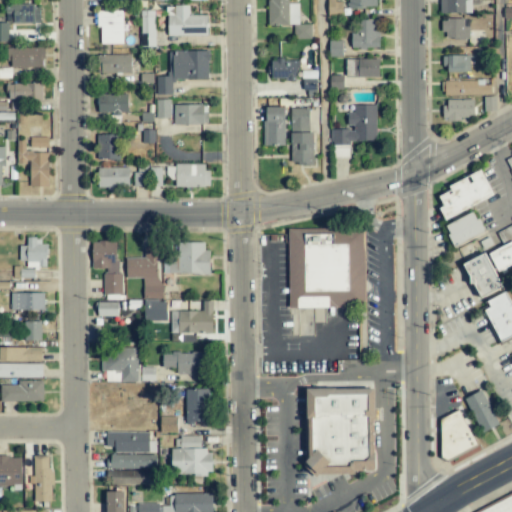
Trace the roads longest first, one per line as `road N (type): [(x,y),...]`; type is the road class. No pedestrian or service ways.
road 1 (residential): [(511,119),(413,172),(275,206),(0,211)]
road 2 (residential): [(74,511),(69,0)]
road 3 (residential): [(243,511),(238,0)]
road 4 (residential): [(431,508),(421,481),(411,0)]
